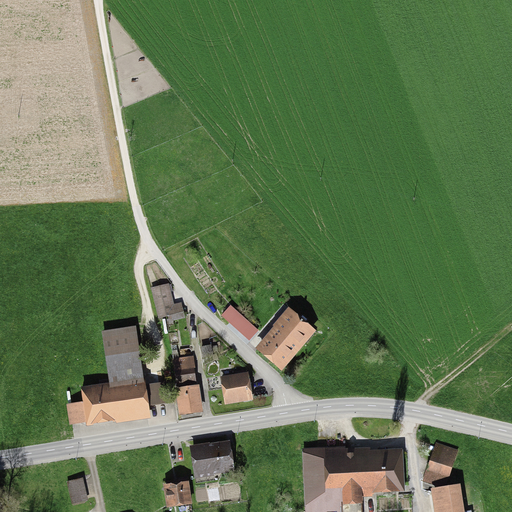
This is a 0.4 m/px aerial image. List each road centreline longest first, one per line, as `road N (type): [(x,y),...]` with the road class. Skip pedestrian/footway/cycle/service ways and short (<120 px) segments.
road 1 (secondary): [(511,432),(351,404),(0,457)]
road 2 (track): [(98,0),(147,238),(188,296),(276,381),(288,412)]
road 3 (unknown): [(208,425),(188,296)]
road 4 (track): [(414,410),(511,326)]
